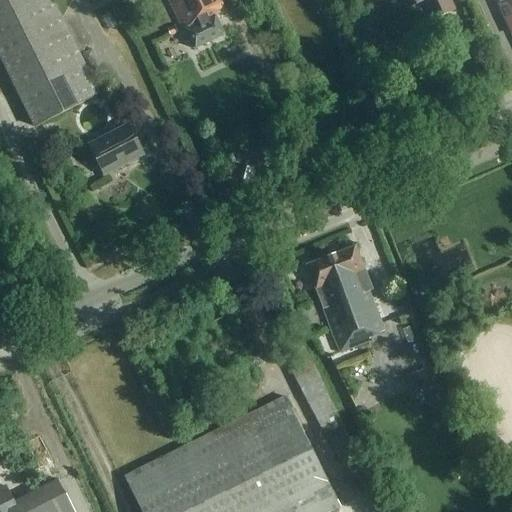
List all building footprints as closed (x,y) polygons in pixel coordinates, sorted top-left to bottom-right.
[(0,0),(0,56),(35,127),(99,95),(52,0),(0,0)] [(168,0),(182,30),(184,29),(194,50),(224,36),(214,15),(228,9),(223,0),(168,0)] [(406,0),(410,9),(424,3),(432,21),(453,11),(447,0),(406,0)] [(511,34),(511,0),(497,0),(499,3),(496,5),(510,35),(511,34)] [(173,28),(165,31),(169,38),(176,35),(173,28)] [(104,175),(142,155),(127,127),(89,147),(104,175)] [(355,248),(306,267),(339,352),(371,340),(369,336),(383,331),(368,292),(371,291),(355,248)] [(208,350),(210,364),(230,360),(228,347),(208,350)] [(285,365),(323,439),(343,429),(305,355),(285,365)] [(438,387),(430,367),(407,376),(415,396),(438,387)] [(327,511),(340,506),(287,398),(125,477),(141,511),(327,511)] [(0,511),(72,511),(57,480),(13,502),(5,486),(0,488),(0,511)]
